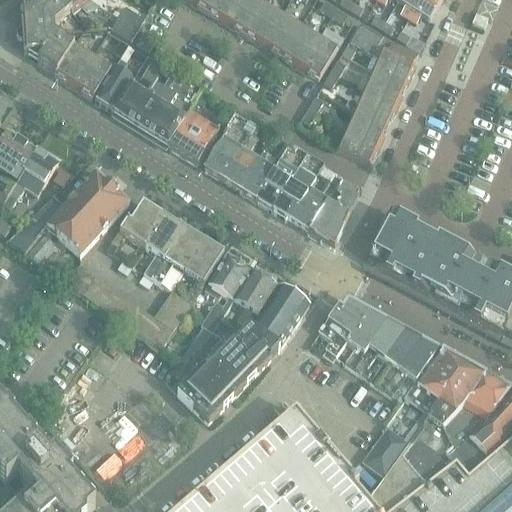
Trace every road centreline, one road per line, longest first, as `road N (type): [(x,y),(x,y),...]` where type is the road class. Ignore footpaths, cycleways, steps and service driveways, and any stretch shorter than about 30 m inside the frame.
road 1 (residential): [(0,71),(340,278)]
road 2 (residential): [(128,511),(275,385),(340,278)]
road 3 (residential): [(340,278),(471,0)]
